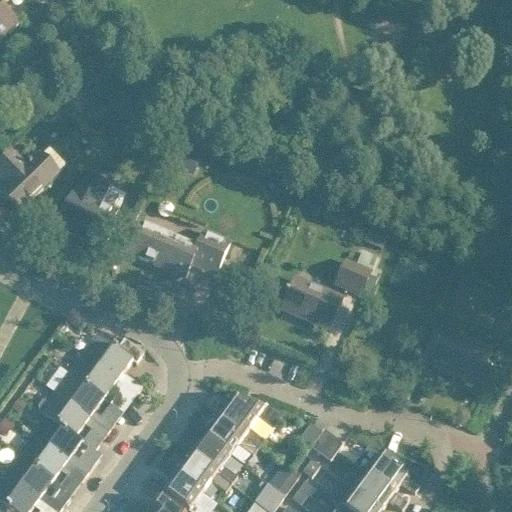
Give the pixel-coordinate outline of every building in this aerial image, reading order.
[(0,0),(0,46),(19,29),(1,10),(11,0),(0,0)] [(12,91),(0,102),(0,119),(20,100),(12,91)] [(48,151),(27,171),(12,156),(0,166),(0,177),(9,188),(1,196),(19,215),(66,169),(48,151)] [(112,229),(110,228),(126,198),(84,177),(57,230),(71,237),(72,236),(80,240),(79,241),(98,251),(109,231),(111,232),(112,229)] [(230,246),(204,235),(197,252),(141,228),(129,256),(186,280),(191,269),(216,279),(230,246)] [(371,276),(345,266),(336,288),(362,299),(371,276)] [(330,334),(343,304),(295,283),(282,313),(330,334)] [(437,330),(422,365),(478,389),(492,354),(437,330)] [(97,338),(83,358),(118,384),(123,377),(132,365),(136,368),(144,357),(124,343),(124,344),(117,353),(97,338)] [(125,389),(83,358),(69,377),(104,403),(113,391),(133,405),(138,398),(125,389)] [(69,377),(54,397),(90,423),(95,416),(104,403),(69,377)] [(130,382),(125,389),(138,398),(142,392),(130,382)] [(43,403),(38,410),(39,413),(41,414),(40,416),(46,421),(47,421),(75,442),(76,441),(85,429),(90,423),(54,397),(48,405),(46,403),(43,403)] [(234,399),(217,422),(259,453),(265,445),(250,434),(258,424),(272,434),(284,418),(234,399)] [(19,402),(12,411),(19,416),(26,407),(19,402)] [(5,420),(0,427),(0,434),(4,437),(12,426),(5,420)] [(217,422),(213,420),(203,433),(207,435),(203,440),(230,460),(238,450),(253,461),(259,453),(217,422)] [(46,421),(32,440),(68,466),(73,459),(82,446),(76,441),(75,442),(47,421),(46,421)] [(101,421),(96,427),(109,437),(114,430),(101,421)] [(96,427),(91,434),(104,443),(109,437),(96,427)] [(311,452),(322,437),(310,428),(295,449),(306,457),(311,452)] [(321,459),(334,441),(324,434),(322,437),(311,452),(321,459)] [(1,455),(13,462),(23,447),(10,439),(1,455)] [(63,473),(82,487),(87,480),(74,471),(68,466),(32,440),(18,459),(53,485),(63,473)] [(230,460),(203,440),(190,459),(231,490),(237,482),(223,471),(230,460)] [(343,448),(334,441),(321,459),(330,466),(343,448)] [(410,476),(407,480),(368,451),(355,469),(366,477),(394,498),(401,488),(415,497),(423,486),(410,476)] [(292,456),(283,469),(293,476),(302,463),(292,456)] [(63,511),(44,498),(53,485),(18,459),(4,479),(39,505),(46,509),(49,511),(63,511)] [(231,490),(190,459),(176,477),(203,497),(211,487),(226,498),(231,490)] [(79,464),(74,471),(87,480),(92,474),(79,464)] [(312,483),(321,471),(312,464),(303,476),(312,483)] [(203,497),(176,477),(162,496),(183,511),(202,511),(196,507),(203,497)] [(285,501),(298,482),(292,477),(279,496),(285,501)] [(403,511),(407,507),(394,498),(366,477),(359,487),(348,479),(342,487),(353,495),(353,494),(376,511),(383,511),(389,505),(398,511),(403,511)] [(4,479),(0,483),(0,506),(7,511),(33,511),(34,511),(39,505),(4,479)] [(305,487),(292,504),(301,511),(314,493),(305,487)] [(376,511),(353,494),(353,495),(346,504),(335,496),(329,504),(339,511),(376,511)] [(276,511),(285,501),(279,496),(266,511),(276,511)] [(170,511),(157,502),(152,510),(153,511),(170,511)]
